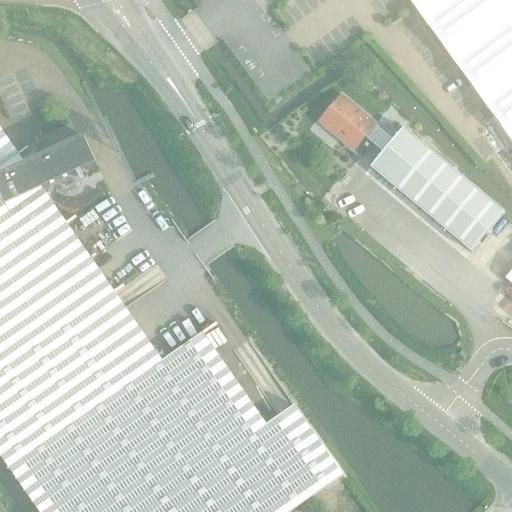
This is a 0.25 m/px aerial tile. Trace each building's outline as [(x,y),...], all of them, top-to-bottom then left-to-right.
[(511,0),(409,0),(511,141),(511,0)] [(342,97),(323,120),(340,135),(338,137),(365,159),(376,146),(385,154),(395,142),(386,134),(376,125),(342,97)] [(385,154),(373,168),(472,249),(497,219),(502,212),(404,131),(402,133),(395,142),(385,154)] [(27,161),(0,173),(0,202),(2,207),(37,190),(96,163),(83,135),(27,161)] [(0,455),(8,468),(7,469),(8,470),(9,469),(39,511),(367,511),(343,476),(333,462),(314,434),(295,407),(267,427),(203,335),(217,325),(216,324),(128,385),(81,317),(125,287),(124,286),(110,295),(63,228),(77,218),(76,217),(62,226),(37,190),(2,207),(0,202),(0,173),(27,161),(22,153),(29,149),(28,147),(14,157),(0,136),(0,455)]
